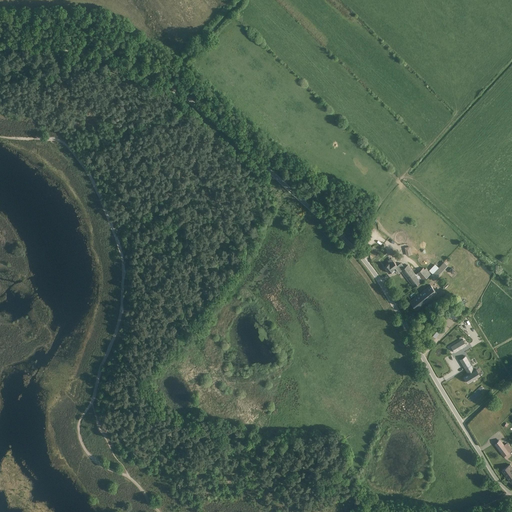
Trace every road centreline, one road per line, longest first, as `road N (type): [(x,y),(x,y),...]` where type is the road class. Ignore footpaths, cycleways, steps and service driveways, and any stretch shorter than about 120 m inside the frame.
road 1 (unclassified): [(0,45),(54,46),(117,62),(209,118),(361,258),(511,493)]
road 2 (track): [(194,106),(187,59),(241,0)]
